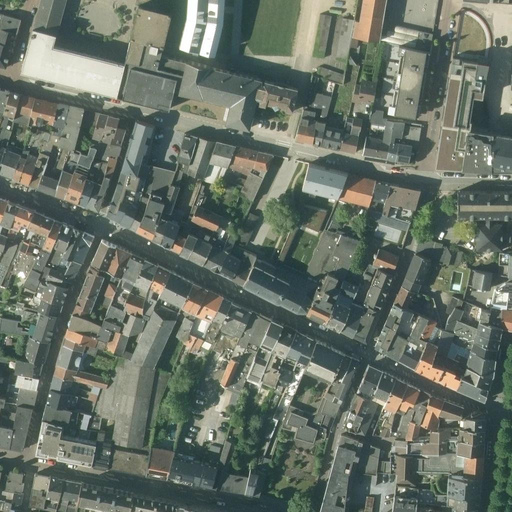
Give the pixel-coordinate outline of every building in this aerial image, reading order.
[(39,0),(33,26),(56,32),(65,0),(39,0)] [(189,0),(188,17),(179,46),(216,54),(227,21),(226,0),(189,0)] [(385,0),(361,0),(359,18),(354,18),(351,34),(358,36),(379,40),(380,32),(385,0)] [(163,45),(171,14),(137,4),(129,37),(130,37),(124,61),(116,94),(169,106),(173,88),(177,74),(157,69),(160,53),(162,45),(163,45)] [(0,26),(16,31),(20,17),(0,11),(0,26)] [(312,54),(324,57),(331,14),(319,12),(312,54)] [(346,61),(349,45),(351,34),(354,18),(342,16),(335,59),(346,61)] [(16,31),(0,26),(0,42),(11,45),(16,31)] [(56,32),(33,26),(21,70),(116,94),(124,61),(53,43),(56,32)] [(358,36),(351,34),(349,45),(356,46),(358,36)] [(429,49),(399,44),(398,53),(400,53),(391,103),(389,103),(388,111),(407,114),(414,115),(415,107),(418,108),(418,109),(418,108),(419,101),(420,96),(421,89),(420,90),(418,90),(419,82),(422,83),(422,82),(420,82),(421,74),(423,74),(423,76),(424,69),(425,63),(427,63),(428,57),(427,57),(427,58),(425,58),(427,50),(428,51),(428,52),(429,49)] [(0,46),(0,64),(6,66),(10,49),(0,46)] [(177,74),(181,58),(160,53),(157,69),(177,74)] [(487,62),(451,57),(434,165),(462,166),(469,127),(469,123),(470,119),(469,118),(472,94),(482,95),(487,62)] [(226,121),(248,126),(250,125),(256,98),(261,81),(262,77),(181,58),(177,74),(173,88),(178,90),(178,91),(202,97),(229,103),(225,120),(226,121)] [(315,74),(342,82),(343,73),(319,64),(315,74)] [(364,102),(372,103),(376,81),(368,79),(368,78),(361,77),(360,83),(355,82),(351,100),(364,103),(364,102)] [(274,80),(273,80),(264,79),(263,81),(261,81),(256,98),(259,99),(258,103),(265,104),(265,101),(272,103),(274,108),(279,105),(285,106),(284,109),(291,111),(297,87),(289,84),(286,82),(283,81),(280,80),(277,80),(274,80)] [(0,86),(0,119),(3,112),(10,89),(0,86)] [(20,92),(10,89),(3,112),(10,113),(15,115),(20,92)] [(303,139),(320,143),(329,106),(328,106),(331,95),(322,93),(322,92),(315,90),(311,103),(303,139)] [(28,123),(35,96),(20,92),(15,115),(14,119),(28,123)] [(42,119),(52,122),(57,102),(35,96),(28,123),(31,124),(40,122),(42,121),(42,119)] [(47,140),(53,142),(59,143),(69,104),(57,102),(52,122),(50,130),(47,140)] [(294,137),(303,139),(311,103),(307,102),(307,104),(304,104),(301,115),(300,114),(294,137)] [(84,108),(69,104),(59,143),(69,147),(73,148),(84,108)] [(320,143),(330,145),(336,118),(329,116),(331,107),(329,106),(320,143)] [(368,120),(384,123),(385,118),(386,117),(382,116),(382,109),(371,107),(368,120)] [(82,123),(95,126),(100,111),(86,108),(82,123)] [(92,136),(94,136),(99,138),(108,113),(100,111),(95,126),(92,136)] [(10,113),(3,112),(0,119),(0,140),(7,123),(8,118),(10,113)] [(99,138),(120,143),(127,121),(124,117),(108,113),(99,138)] [(330,145),(338,147),(346,116),(337,113),(336,118),(330,145)] [(346,116),(338,147),(354,151),(359,129),(360,129),(362,117),(353,115),(352,117),(346,116)] [(379,156),(386,157),(393,119),(385,118),(384,123),(383,134),(379,156)] [(126,153),(146,158),(155,124),(136,119),(126,153)] [(393,119),(386,157),(395,159),(404,123),(404,120),(393,119)] [(10,124),(7,123),(0,140),(0,161),(7,142),(12,129),(9,128),(10,124)] [(404,123),(395,159),(408,161),(410,147),(416,148),(420,126),(404,123)] [(469,123),(469,127),(496,131),(511,133),(511,131),(492,128),(492,127),(469,123)] [(155,124),(146,158),(146,161),(149,163),(147,172),(154,174),(149,195),(156,198),(160,189),(167,191),(176,167),(184,131),(155,124)] [(30,129),(23,147),(13,175),(28,182),(43,139),(46,129),(38,127),(36,131),(30,129)] [(469,127),(462,166),(491,168),(496,131),(469,127)] [(176,167),(183,169),(186,170),(197,135),(184,131),(176,167)] [(362,153),(379,156),(383,134),(369,131),(368,135),(366,134),(362,153)] [(511,133),(496,131),(491,168),(511,167),(511,133)] [(197,134),(197,135),(186,170),(189,171),(203,177),(216,139),(197,134)] [(88,152),(81,150),(64,195),(77,200),(93,157),(94,154),(99,138),(94,136),(92,141),(92,140),(88,152)] [(94,154),(108,158),(109,154),(116,157),(120,143),(99,138),(94,154)] [(53,142),(47,140),(43,139),(28,182),(37,185),(53,142)] [(234,144),(216,139),(203,177),(202,178),(220,183),(222,177),(225,170),(227,165),(234,144)] [(23,147),(7,142),(0,161),(0,170),(13,175),(23,147)] [(54,191),(69,147),(59,143),(53,142),(37,185),(54,191)] [(242,146),(234,144),(227,165),(232,167),(242,146)] [(250,147),(242,146),(232,167),(240,170),(250,147)] [(73,148),(69,147),(54,191),(64,195),(81,150),(73,148)] [(258,149),(250,147),(240,170),(247,174),(251,165),(253,165),(258,149)] [(273,153),(258,149),(253,165),(251,165),(247,174),(245,177),(243,183),(239,191),(253,198),(273,153)] [(139,199),(147,172),(149,163),(146,161),(146,158),(126,153),(121,167),(130,170),(124,192),(131,195),(139,199)] [(103,172),(110,174),(116,157),(109,154),(108,158),(107,161),(103,172)] [(93,157),(77,200),(85,203),(101,160),(93,157)] [(101,160),(85,203),(92,206),(103,172),(107,161),(101,159),(101,160)] [(336,197),(347,171),(309,162),(302,189),(336,197)] [(120,219),(131,195),(124,192),(130,170),(121,167),(118,180),(107,212),(120,219)] [(183,169),(176,167),(167,191),(152,235),(160,239),(170,210),(171,210),(180,184),(178,183),(181,175),(183,169)] [(230,172),(225,170),(222,177),(227,179),(230,172)] [(336,197),(348,200),(354,201),(361,175),(347,171),(336,197)] [(103,172),(92,206),(98,208),(110,174),(103,172)] [(129,224),(136,228),(149,195),(154,174),(147,172),(139,199),(129,224)] [(238,175),(230,172),(227,179),(235,181),(238,175)] [(245,177),(238,175),(235,181),(243,183),(245,177)] [(361,175),(354,201),(360,202),(367,176),(361,175)] [(367,176),(360,202),(368,204),(375,179),(367,176)] [(375,179),(368,204),(368,207),(370,208),(374,209),(377,198),(384,200),(389,181),(375,179)] [(381,212),(410,221),(420,187),(393,182),(389,181),(384,200),(381,212)] [(188,253),(210,265),(217,253),(218,254),(220,250),(219,250),(222,244),(223,245),(230,231),(227,230),(230,218),(222,214),(222,213),(202,205),(206,195),(203,193),(204,191),(202,190),(204,184),(201,182),(188,214),(186,219),(193,222),(189,229),(198,233),(188,253)] [(136,228),(152,235),(167,191),(160,189),(156,198),(149,195),(136,228)] [(511,189),(456,189),(456,215),(485,216),(493,216),(511,215),(511,189)] [(0,219),(8,198),(1,195),(0,198),(0,219)] [(120,219),(129,224),(139,199),(131,195),(120,219)] [(324,226),(346,234),(347,231),(337,227),(348,200),(336,197),(324,226)] [(0,255),(3,248),(18,202),(8,198),(0,219),(0,255)] [(23,238),(34,208),(18,202),(3,248),(0,255),(0,283),(0,284),(10,261),(15,248),(19,237),(23,238)] [(370,208),(368,207),(365,216),(407,229),(410,221),(381,212),(374,209),(370,208)] [(34,208),(23,238),(28,240),(31,232),(33,233),(35,227),(38,228),(44,212),(34,208)] [(160,239),(170,244),(181,217),(182,215),(171,210),(170,210),(160,239)] [(43,243),(54,216),(44,212),(38,228),(35,227),(33,233),(31,232),(28,240),(23,238),(15,262),(12,271),(15,272),(18,271),(19,267),(22,268),(23,268),(25,273),(27,274),(43,243)] [(45,263),(62,219),(54,216),(43,243),(27,274),(23,283),(36,289),(40,277),(38,276),(45,263)] [(475,248),(502,248),(502,240),(509,240),(509,235),(509,231),(502,231),(502,221),(492,221),(493,216),(485,216),(484,222),(475,222),(475,248)] [(170,244),(179,249),(189,229),(193,222),(186,219),(181,217),(170,244)] [(63,251),(74,224),(62,219),(45,263),(50,265),(57,267),(63,251)] [(74,224),(63,251),(73,254),(84,229),(74,224)] [(318,281),(307,308),(326,318),(343,277),(360,238),(346,234),(324,226),(303,275),(318,281)] [(73,254),(82,258),(94,233),(84,229),(73,254)] [(179,249),(188,253),(198,233),(189,229),(179,249)] [(210,265),(218,268),(228,247),(230,248),(233,243),(237,234),(230,231),(223,245),(222,244),(219,250),(220,250),(218,254),(217,253),(210,265)] [(116,243),(102,236),(91,260),(99,264),(107,267),(116,243)] [(15,262),(23,238),(19,237),(15,248),(10,261),(15,262)] [(418,237),(415,251),(430,256),(435,239),(418,237)] [(435,239),(430,256),(431,257),(437,258),(441,245),(442,241),(435,239)] [(107,267),(105,271),(104,275),(113,279),(112,281),(109,280),(104,293),(105,293),(101,303),(108,306),(131,250),(116,243),(107,267)] [(218,268),(224,271),(238,245),(233,243),(230,248),(228,247),(218,268)] [(230,275),(244,248),(238,245),(224,271),(230,275)] [(447,246),(441,245),(437,258),(459,264),(462,250),(458,249),(458,248),(447,245),(447,246)] [(373,261),(379,264),(393,269),(398,255),(379,247),(377,251),(375,251),(374,251),(374,252),(373,253),(373,254),(373,255),(374,256),(375,256),(373,261)] [(242,282),(256,254),(244,248),(230,275),(242,282)] [(131,250),(108,306),(102,322),(86,315),(72,311),(68,325),(98,335),(109,338),(112,326),(119,328),(127,303),(124,302),(144,256),(131,250)] [(497,273),(511,274),(511,250),(498,250),(497,273)] [(68,286),(71,280),(62,276),(73,254),(63,251),(57,267),(50,265),(46,277),(68,286)] [(404,276),(404,277),(420,282),(431,257),(430,256),(415,251),(404,276)] [(82,258),(73,254),(62,276),(71,280),(82,258)] [(256,254),(242,282),(277,299),(279,299),(280,299),(296,308),(307,308),(318,281),(303,275),(256,254)] [(109,338),(98,335),(95,344),(97,345),(117,352),(121,353),(129,332),(143,329),(148,317),(144,315),(143,311),(143,303),(145,295),(157,262),(144,256),(124,302),(127,303),(119,328),(112,326),(109,338)] [(372,264),(372,263),(368,261),(365,270),(364,270),(363,273),(361,276),(370,280),(375,266),(372,264)] [(144,315),(148,317),(170,268),(157,262),(145,295),(143,303),(143,311),(144,315)] [(104,275),(105,271),(98,268),(90,264),(75,303),(89,309),(90,309),(104,275)] [(364,301),(378,307),(392,272),(377,267),(377,266),(362,300),(364,301)] [(466,282),(489,286),(492,271),(469,267),(466,282)] [(183,275),(170,268),(148,317),(143,329),(130,356),(141,361),(183,275)] [(193,279),(183,275),(141,361),(153,366),(176,316),(193,279)] [(68,286),(46,277),(45,278),(40,277),(36,289),(34,293),(62,301),(65,293),(68,286)] [(343,277),(326,318),(325,319),(325,320),(339,327),(352,297),(356,289),(358,284),(343,277)] [(404,277),(401,283),(415,289),(417,290),(420,282),(404,277)] [(201,283),(193,279),(176,316),(182,319),(201,283)] [(486,321),(500,324),(511,326),(511,281),(505,281),(495,286),(494,287),(489,308),(486,321)] [(207,286),(201,283),(182,319),(176,333),(185,337),(207,286)] [(401,283),(397,292),(410,298),(415,289),(401,283)] [(223,293),(207,286),(185,337),(183,341),(191,345),(196,334),(203,338),(223,293)] [(397,292),(393,300),(406,306),(410,298),(397,292)] [(58,313),(62,301),(34,293),(33,296),(33,298),(34,301),(32,307),(38,308),(58,313)] [(231,298),(223,293),(203,338),(201,341),(210,345),(231,298)] [(454,304),(460,306),(463,298),(451,294),(444,310),(450,313),(454,304)] [(352,297),(339,327),(352,333),(357,319),(363,304),(356,302),(357,299),(352,297)] [(251,307),(231,298),(210,345),(210,346),(221,351),(219,353),(230,358),(251,307)] [(415,320),(419,311),(406,306),(393,300),(390,308),(400,313),(415,320)] [(363,304),(357,319),(360,320),(360,319),(372,323),(378,307),(364,301),(363,304)] [(72,311),(86,315),(89,309),(75,303),(72,311)] [(454,330),(496,345),(500,324),(486,321),(478,318),(476,325),(459,318),(463,307),(460,306),(454,304),(450,313),(444,327),(454,330)] [(486,321),(489,308),(478,305),(475,318),(478,318),(486,321)] [(260,311),(251,307),(230,358),(221,381),(228,383),(260,311)] [(54,327),(58,313),(38,308),(37,311),(24,308),(21,319),(34,322),(34,320),(54,327)] [(400,313),(390,308),(384,321),(395,325),(400,313)] [(271,316),(260,311),(228,383),(227,387),(233,389),(232,393),(239,395),(247,375),(271,316)] [(384,349),(398,356),(406,339),(416,343),(417,341),(415,340),(418,334),(427,315),(419,311),(415,320),(406,335),(393,328),(384,349)] [(0,329),(25,333),(50,339),(54,327),(34,320),(34,322),(21,319),(0,315),(0,329)] [(427,338),(434,323),(436,319),(427,315),(418,334),(427,338)] [(282,321),(271,316),(247,375),(258,379),(259,377),(282,321)] [(357,319),(352,333),(358,336),(366,339),(368,333),(372,323),(360,319),(360,320),(357,319)] [(295,328),(282,321),(259,377),(274,382),(280,369),(277,367),(295,328)] [(395,325),(384,321),(374,344),(384,349),(393,328),(395,325)] [(435,348),(443,326),(440,325),(434,323),(427,338),(414,365),(437,376),(442,363),(431,358),(435,348)] [(68,325),(65,333),(95,344),(98,335),(68,325)] [(459,358),(491,372),(494,355),(470,347),(451,339),(454,330),(444,327),(443,326),(435,348),(459,358)] [(306,333),(295,328),(277,367),(280,369),(274,382),(272,389),(279,392),(283,383),(285,384),(306,333)] [(121,353),(130,356),(143,329),(129,332),(121,353)] [(470,347),(494,355),(496,345),(454,330),(451,339),(470,347)] [(24,357),(43,360),(50,339),(25,333),(22,347),(26,348),(24,357)] [(65,333),(63,342),(89,350),(95,352),(97,345),(95,344),(65,333)] [(316,337),(306,333),(285,384),(281,394),(290,398),(303,367),(316,337)] [(201,341),(203,338),(196,334),(191,345),(189,349),(193,351),(195,346),(198,347),(201,341)] [(398,356),(414,365),(427,338),(418,334),(415,340),(417,341),(416,343),(406,339),(398,356)] [(342,350),(316,337),(303,367),(330,379),(342,350)] [(63,342),(57,362),(84,369),(89,350),(63,342)] [(459,358),(435,348),(431,358),(442,363),(437,376),(456,385),(459,375),(453,372),(459,358)] [(351,354),(342,350),(330,379),(323,394),(325,395),(340,401),(342,396),(334,393),(351,354)] [(121,353),(117,352),(109,376),(105,386),(100,384),(98,392),(96,398),(91,413),(101,414),(110,416),(115,417),(113,428),(107,465),(145,472),(151,443),(159,399),(170,374),(153,366),(141,361),(130,356),(121,353)] [(0,353),(0,368),(10,370),(39,375),(43,360),(24,357),(0,353)] [(358,357),(351,354),(334,393),(342,396),(358,357)] [(459,375),(488,384),(491,372),(459,358),(453,372),(459,375)] [(100,384),(105,386),(109,376),(84,369),(57,362),(53,372),(78,379),(93,383),(100,384)] [(356,390),(370,396),(381,368),(368,362),(356,390)] [(378,414),(395,375),(381,368),(370,396),(363,412),(356,429),(364,431),(367,423),(372,412),(378,414)] [(40,375),(39,375),(10,370),(9,377),(12,378),(11,382),(20,383),(37,387),(40,375)] [(78,379),(53,372),(52,380),(76,386),(78,379)] [(394,409),(407,380),(395,375),(378,414),(384,417),(392,421),(394,409)] [(459,375),(456,385),(484,397),(488,384),(459,375)] [(76,386),(52,380),(50,386),(76,393),(78,386),(76,386)] [(411,404),(419,386),(407,380),(394,409),(401,411),(396,431),(390,429),(389,434),(405,436),(409,417),(410,418),(413,405),(411,404)] [(33,405),(37,387),(20,383),(18,391),(14,390),(13,396),(9,395),(9,398),(18,400),(17,402),(33,405)] [(93,383),(90,390),(98,392),(100,384),(93,383)] [(50,386),(46,400),(74,408),(77,394),(76,393),(50,386)] [(410,418),(419,420),(430,391),(419,386),(411,404),(413,405),(410,418)] [(98,392),(90,390),(90,389),(88,396),(96,398),(98,392)] [(349,406),(363,412),(370,396),(356,390),(349,406)] [(437,425),(438,411),(443,397),(430,391),(419,420),(420,420),(430,424),(429,428),(437,427),(437,425)] [(321,409),(325,395),(323,394),(317,409),(312,411),(288,402),(281,425),(295,429),(294,435),(313,440),(315,433),(324,436),(326,431),(325,430),(326,426),(319,424),(325,410),(321,409)] [(325,395),(321,409),(325,410),(326,411),(334,414),(340,401),(325,395)] [(445,413),(460,414),(460,413),(462,403),(443,396),(443,397),(438,411),(440,412),(445,413)] [(98,428),(99,423),(100,419),(101,414),(91,413),(74,408),(46,400),(42,416),(64,421),(98,428)] [(284,403),(279,401),(273,416),(271,415),(263,434),(269,436),(278,415),(279,415),(284,403)] [(33,405),(17,402),(16,411),(10,444),(23,447),(33,405)] [(460,413),(470,413),(471,406),(462,403),(460,413)] [(343,424),(356,429),(363,412),(349,406),(343,424)] [(0,442),(10,444),(16,411),(9,410),(9,414),(2,412),(0,421),(0,442)] [(334,414),(326,411),(323,421),(331,424),(334,414)] [(462,425),(484,426),(484,413),(470,413),(460,413),(460,414),(444,416),(445,413),(440,412),(442,425),(462,422),(462,425)] [(36,451),(92,462),(96,439),(62,432),(64,421),(42,416),(36,451)] [(390,429),(392,421),(384,417),(381,422),(383,423),(378,434),(386,435),(389,434),(390,429)] [(405,436),(412,436),(417,436),(417,433),(420,420),(419,420),(410,418),(409,417),(405,436)] [(178,438),(182,440),(188,422),(183,420),(178,438)] [(455,437),(483,438),(484,426),(462,425),(462,422),(442,425),(437,425),(437,427),(429,428),(429,434),(417,433),(417,436),(412,436),(412,440),(446,439),(446,436),(455,437)] [(92,462),(107,465),(113,428),(106,427),(106,424),(99,423),(98,428),(96,439),(92,462)] [(354,446),(357,437),(341,431),(338,441),(354,446)] [(354,446),(338,441),(320,508),(338,511),(346,511),(352,469),(353,469),(362,439),(357,437),(354,446)] [(455,451),(482,452),(483,438),(455,437),(455,451)] [(211,485),(220,487),(220,486),(226,470),(236,440),(226,438),(218,463),(211,485)] [(353,469),(376,472),(376,470),(377,458),(379,445),(362,439),(353,469)] [(445,451),(446,439),(412,440),(407,440),(407,444),(392,443),(389,449),(406,451),(413,451),(445,451)] [(151,443),(145,472),(166,476),(171,460),(174,447),(151,443)] [(194,452),(174,447),(166,476),(192,481),(198,458),(193,457),(194,452)] [(447,472),(480,473),(482,452),(455,451),(445,451),(413,451),(413,454),(389,451),(389,458),(389,470),(397,470),(395,479),(409,480),(410,483),(416,483),(415,471),(447,472)] [(192,481),(211,485),(218,463),(198,458),(192,481)] [(248,474),(244,491),(252,492),(257,475),(259,468),(251,466),(248,474)] [(14,488),(22,490),(24,481),(21,480),(22,471),(10,469),(9,473),(5,472),(3,487),(2,492),(6,493),(5,499),(0,497),(0,507),(10,509),(11,505),(14,488)] [(226,470),(220,486),(244,491),(248,474),(226,470)] [(48,487),(50,474),(35,471),(32,484),(48,487)] [(446,491),(478,492),(480,473),(447,472),(446,491)] [(56,507),(63,477),(50,474),(48,487),(46,495),(51,496),(50,500),(45,499),(44,506),(55,510),(56,507)] [(264,477),(257,475),(252,492),(259,493),(264,477)] [(65,509),(72,478),(63,477),(56,507),(65,509)] [(72,478),(65,509),(75,511),(77,500),(81,480),(72,478)] [(151,511),(152,510),(131,504),(135,491),(81,480),(77,500),(121,509),(120,511),(151,511)] [(414,511),(416,500),(417,485),(395,483),(390,511),(414,511)] [(48,487),(32,484),(29,503),(44,506),(45,499),(46,495),(48,487)] [(429,501),(434,501),(435,490),(435,487),(417,485),(416,500),(429,501)] [(14,488),(11,505),(18,507),(22,490),(14,488)] [(446,502),(477,504),(478,492),(446,491),(435,490),(434,501),(439,502),(439,503),(441,503),(441,506),(442,506),(445,506),(446,502)] [(182,511),(185,501),(135,491),(131,504),(152,510),(151,511),(182,511)] [(363,511),(370,511),(373,494),(366,493),(363,511)] [(414,511),(427,511),(429,501),(416,500),(414,511)] [(441,511),(442,506),(441,506),(441,503),(439,503),(439,502),(434,501),(429,501),(427,511),(441,511)] [(249,511),(192,502),(191,502),(188,511),(249,511)] [(441,511),(476,511),(477,504),(446,502),(445,506),(442,506),(441,511)]
